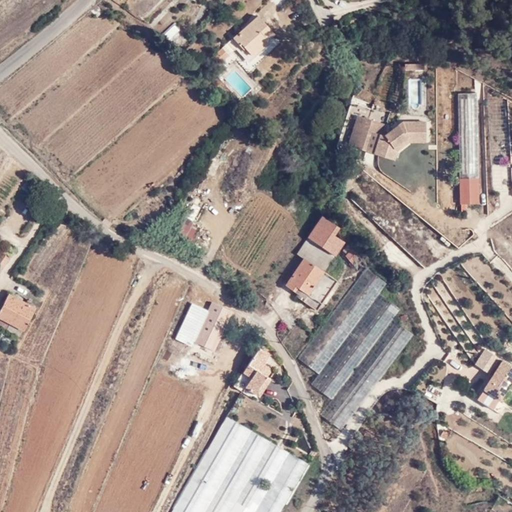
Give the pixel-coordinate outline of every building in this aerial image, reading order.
[(258,16),(233,37),(238,44),(235,46),(245,59),(267,40),(266,39),(273,34),(258,16)] [(172,42),(182,32),(175,25),(165,35),(172,42)] [(238,44),(233,37),(228,42),(234,48),(235,46),(238,44)] [(226,47),(221,51),(228,59),(232,55),(226,47)] [(228,59),(221,51),(217,56),(223,64),(228,59)] [(479,203),(477,93),(458,93),(461,203),(479,203)] [(425,142),(425,121),(401,120),(383,135),(381,134),(384,124),(356,115),(347,145),(364,151),(394,160),(397,151),(408,142),(425,142)] [(302,300),(308,303),(327,274),(322,271),(343,241),(333,234),(338,227),(322,216),(313,229),(297,254),(303,258),(285,284),(304,298),(302,300)] [(342,240),(347,236),(340,229),(337,232),(342,240)] [(0,256),(0,267),(2,269),(10,257),(14,251),(4,244),(1,250),(3,252),(0,256)] [(365,261),(351,246),(343,253),(358,268),(365,261)] [(193,268),(197,263),(192,260),(189,264),(193,268)] [(392,319),(399,309),(379,293),(386,283),(366,268),(298,358),(318,374),(312,383),(332,398),(321,414),(341,429),(412,334),(392,319)] [(327,274),(308,303),(316,310),(336,280),(327,274)] [(19,336),(35,307),(9,293),(0,311),(0,317),(10,323),(7,328),(19,336)] [(186,329),(206,303),(201,301),(199,305),(194,303),(177,339),(191,346),(196,336),(186,329)] [(210,305),(196,336),(220,356),(223,354),(214,350),(232,311),(212,302),(210,305)] [(210,305),(206,303),(186,329),(196,336),(210,305)] [(0,324),(7,328),(10,323),(0,317),(0,324)] [(191,346),(188,353),(216,365),(220,356),(196,336),(191,346)] [(262,362),(268,353),(259,347),(243,371),(233,385),(243,392),(246,387),(259,396),(270,378),(267,376),(272,369),(262,362)] [(492,376),(502,360),(484,349),(474,365),(492,376)] [(423,375),(435,368),(430,360),(418,367),(423,375)] [(492,376),(484,388),(500,399),(511,380),(511,366),(502,360),(492,376)] [(500,399),(484,388),(479,395),(495,406),(497,402),(500,399)] [(278,511),(311,456),(293,445),(303,429),(240,393),(171,511),(278,511)]
